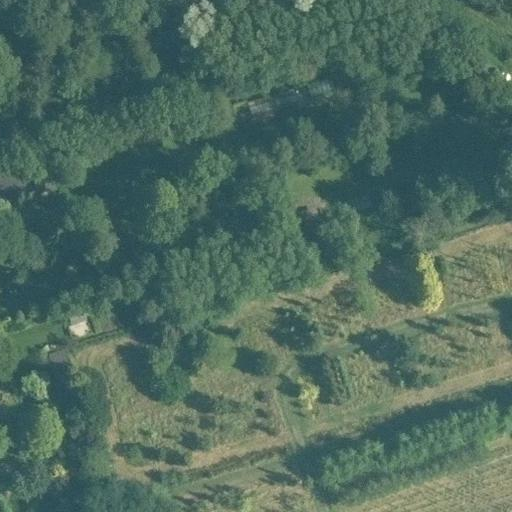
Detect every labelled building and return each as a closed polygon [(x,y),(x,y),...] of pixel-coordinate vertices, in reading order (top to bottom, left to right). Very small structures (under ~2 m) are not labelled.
[(296,104),(293,92),(247,105),(250,116),(296,104)] [(347,203),(350,215),(370,209),(367,198),(347,203)] [(274,246),(224,263),(230,281),(280,264),(274,246)] [(96,306),(87,308),(89,316),(98,313),(96,306)] [(82,311),(72,314),(76,326),(86,323),(82,311)] [(58,367),(68,364),(64,354),(54,357),(58,367)] [(76,388),(74,380),(58,385),(60,393),(76,388)] [(74,454),(78,466),(96,460),(92,448),(74,454)]
